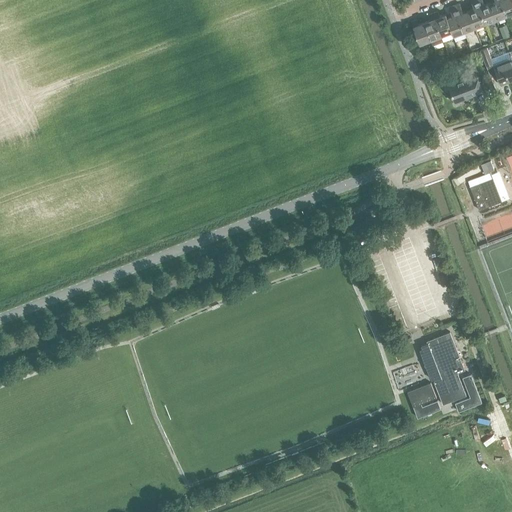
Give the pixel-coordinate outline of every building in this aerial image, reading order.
[(470,0),(473,8),(468,10),(475,27),(485,23),(476,0),(470,0)] [(485,3),(483,0),(476,0),(485,23),(496,19),(489,2),(485,3)] [(493,0),(489,2),(496,19),(506,15),(500,0),(493,0)] [(511,0),(500,0),(506,15),(511,12),(511,0)] [(454,5),(464,31),(475,27),(468,10),(463,12),(460,2),(454,5)] [(452,31),(453,35),(464,31),(454,5),(449,6),(452,15),(447,17),(452,31)] [(441,35),(452,31),(447,17),(446,13),(440,15),(438,11),(433,13),(441,35)] [(443,41),(441,35),(433,13),(428,14),(430,19),(424,22),(430,39),(433,45),(443,41)] [(430,39),(424,22),(418,24),(417,19),(411,21),(419,43),(430,39)] [(494,63),(487,46),(480,49),(486,66),(494,63)] [(509,80),(511,78),(511,59),(511,58),(493,65),(500,84),(509,81),(509,80)] [(455,102),(471,96),(470,93),(482,89),(475,72),(462,77),(463,80),(449,85),(455,102)] [(481,163),(485,173),(494,169),(490,160),(481,163)] [(479,183),(470,186),(479,210),(502,201),(493,177),(492,178),(479,183)] [(420,345),(421,348),(419,349),(431,380),(433,379),(443,404),(466,395),(457,372),(465,369),(450,331),(427,340),(427,343),(420,345)] [(470,397),(455,402),(458,410),(481,401),(470,374),(462,377),(470,397)] [(430,382),(407,391),(413,406),(414,409),(417,417),(418,416),(440,408),(437,400),(422,405),(421,403),(436,397),(430,382)]
